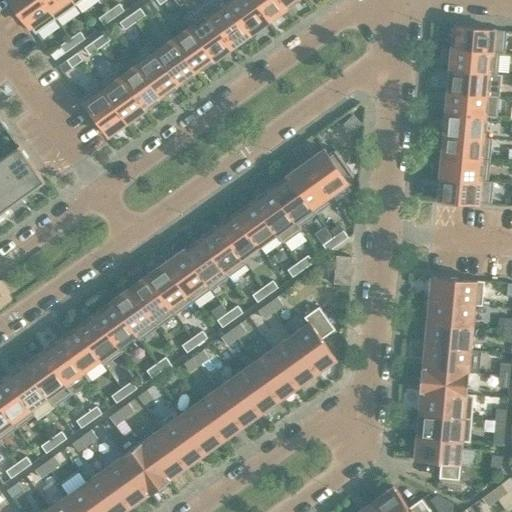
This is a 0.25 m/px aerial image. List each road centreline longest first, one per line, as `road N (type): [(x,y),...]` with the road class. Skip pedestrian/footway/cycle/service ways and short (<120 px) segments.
road 1 (residential): [(380,0),(101,194)]
road 2 (residential): [(129,233),(383,60),(400,59)]
road 3 (residential): [(369,400),(354,399),(198,511)]
road 4 (residential): [(400,59),(384,238)]
road 5 (residential): [(101,194),(0,47)]
road 6 (residential): [(384,238),(369,400)]
road 7 (residential): [(0,329),(129,233)]
road 8 (residential): [(384,238),(509,247)]
road 9 (residential): [(101,194),(0,267)]
